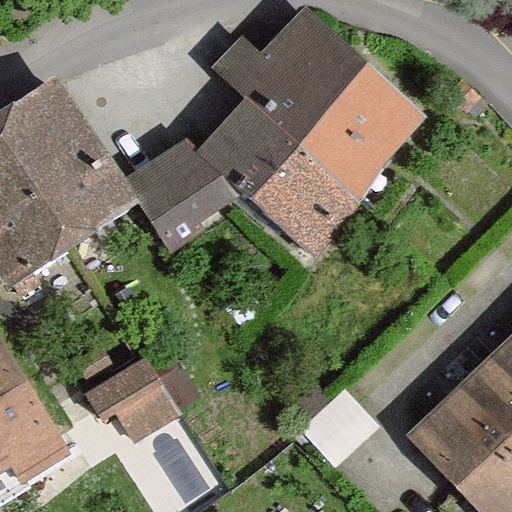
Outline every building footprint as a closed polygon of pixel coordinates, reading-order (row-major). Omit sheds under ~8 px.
[(220,78),(249,102),(352,189),(412,115),(305,17),(263,61),(247,47),(220,78)] [(52,86),(0,119),(0,268),(11,286),(131,208),(52,86)] [(352,189),(249,102),(199,155),(237,191),(313,256),(357,194),(352,189)] [(237,191),(199,155),(186,145),(134,179),(179,245),(203,232),(192,218),(237,191)] [(511,511),(511,342),(415,433),(489,511),(511,511)] [(0,352),(0,459),(47,432),(0,352)] [(144,357),(86,392),(103,420),(118,411),(137,443),(180,417),(144,357)] [(332,402),(317,386),(299,403),(314,419),(332,402)] [(314,419),(302,430),(335,466),(379,426),(346,390),(332,402),(314,419)]
